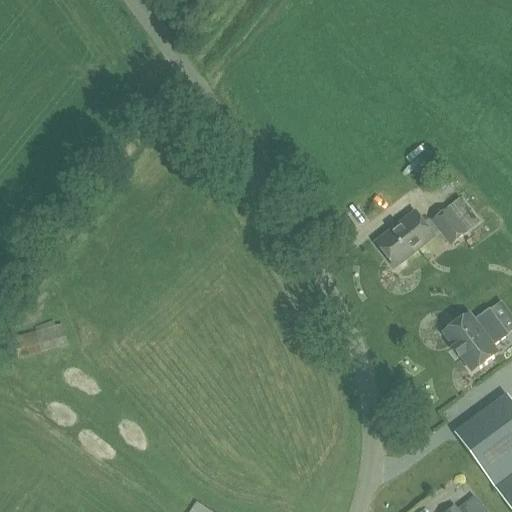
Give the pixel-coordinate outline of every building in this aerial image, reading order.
[(437,227),(451,245),(467,233),(448,209),(433,222),(437,227)] [(415,212),(376,243),(396,268),(397,267),(406,279),(432,259),(423,247),(435,238),(415,212)] [(461,357),(472,373),(498,354),(493,347),(509,336),(490,310),(475,321),(470,315),(444,334),(455,348),(453,349),(460,358),(461,357)] [(12,338),(18,360),(68,347),(62,325),(12,338)] [(511,511),(511,402),(460,441),(511,511)] [(190,511),(211,511),(197,502),(190,511)]
